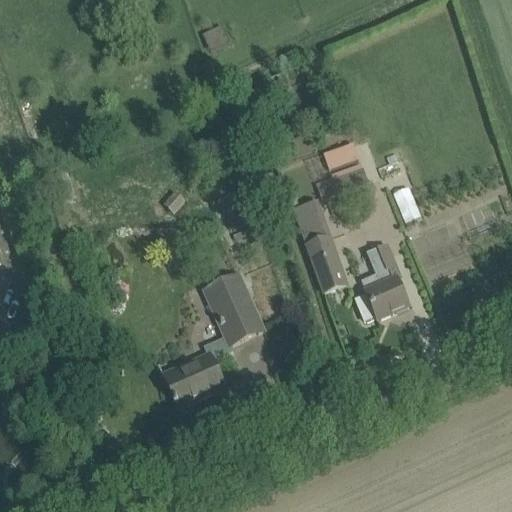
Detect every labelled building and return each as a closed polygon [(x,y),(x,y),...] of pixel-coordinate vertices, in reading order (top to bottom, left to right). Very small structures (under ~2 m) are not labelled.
[(385,114),(356,123),(361,141),(390,132),(385,114)] [(328,173),(358,162),(352,145),(322,156),(328,173)] [(368,186),(363,171),(317,189),(322,203),(368,186)] [(70,176),(49,183),(57,208),(78,201),(70,176)] [(174,195),(164,206),(173,214),(183,203),(174,195)] [(293,213),(299,228),(325,297),(347,288),(321,219),(315,204),(293,213)] [(409,310),(398,283),(401,282),(387,247),(366,256),(367,257),(375,277),(378,276),(383,288),(366,295),(367,298),(358,302),(356,305),(363,323),(367,324),(376,320),(377,323),(409,310)] [(233,354),(230,348),(263,334),(239,279),(206,294),(227,340),(203,350),(209,363),(165,382),(179,412),(196,405),(195,402),(209,396),(210,398),(225,392),(212,363),(233,354)]
